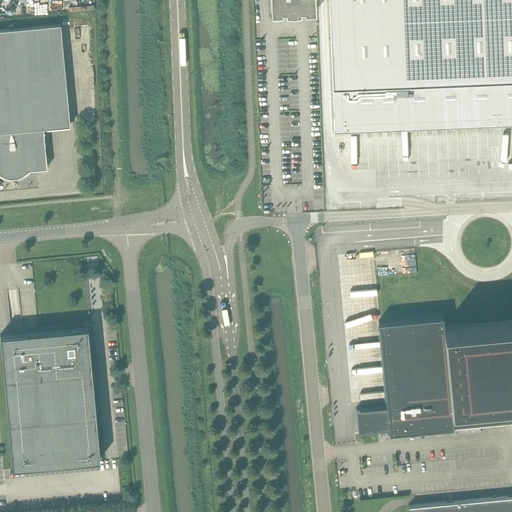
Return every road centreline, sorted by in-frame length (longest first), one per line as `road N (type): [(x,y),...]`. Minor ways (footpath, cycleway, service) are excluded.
road 1 (tertiary): [(189,220),(209,293),(230,511)]
road 2 (unclassified): [(323,511),(295,225)]
road 3 (unclassified): [(126,226),(152,511)]
road 4 (tertiary): [(246,511),(218,262)]
road 5 (unknown): [(298,252),(511,229)]
road 6 (tertiary): [(184,166),(177,0)]
road 7 (unclassified): [(126,226),(0,237)]
